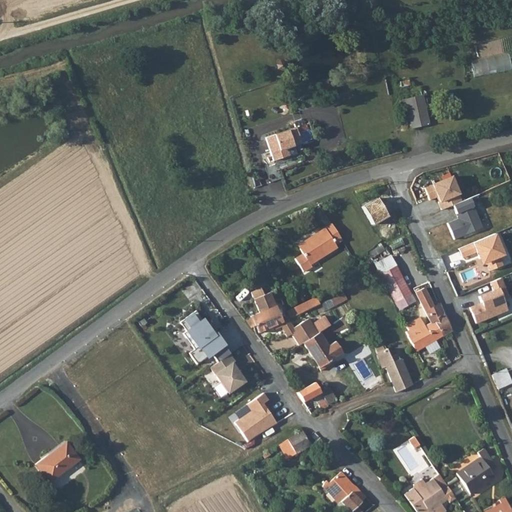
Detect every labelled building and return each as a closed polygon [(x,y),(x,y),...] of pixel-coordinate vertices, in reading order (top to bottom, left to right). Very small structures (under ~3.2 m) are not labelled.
[(511,54),(473,58),(475,75),(511,71),(511,54)] [(424,98),(402,103),(404,108),(409,106),(415,130),(432,127),(424,98)] [(305,127),(296,130),(300,145),(310,142),(305,127)] [(285,150),(300,145),(296,130),(266,139),(273,161),(287,157),(285,150)] [(425,190),(430,202),(438,198),(440,203),(439,203),(443,211),(454,207),(463,203),(452,178),(425,190)] [(449,225),(456,241),(483,229),(471,199),(463,203),(454,207),(457,215),(458,215),(461,220),(449,225)] [(333,223),(312,236),(314,239),(300,248),(303,253),(296,258),(304,271),(311,266),(310,264),(337,247),(335,244),(343,240),(333,223)] [(300,248),(314,239),(312,236),(298,245),(300,248)] [(385,252),(382,247),(369,255),(372,259),(385,252)] [(375,266),(381,276),(398,267),(392,257),(375,266)] [(413,295),(398,267),(381,276),(396,304),(413,295)] [(510,299),(502,280),(491,284),(495,292),(480,298),(483,305),(471,310),(477,325),(508,312),(504,301),(510,299)] [(427,316),(431,324),(436,322),(444,336),(452,332),(440,305),(434,307),(425,288),(419,290),(416,292),(427,316)] [(304,344),(319,334),(310,320),(294,329),(288,319),(283,322),(271,293),(255,300),(261,313),(252,317),(253,319),(246,321),(251,328),(254,326),(258,334),(273,327),(274,330),(282,326),(288,338),(292,335),(299,347),(304,344)] [(335,305),(349,300),(346,293),(333,299),(335,305)] [(417,302),(413,295),(396,304),(400,312),(417,302)] [(288,312),(291,320),(313,308),(320,305),(317,298),(288,312)] [(214,336),(196,311),(180,322),(186,331),(183,333),(194,349),(189,353),(197,364),(213,352),(219,361),(210,368),(228,393),(247,379),(241,370),(237,373),(232,364),(235,362),(229,354),(230,354),(224,345),(225,344),(217,333),(214,336)] [(444,336),(436,322),(431,324),(408,338),(417,352),(444,336)] [(327,364),(335,359),(328,347),(320,334),(319,334),(304,344),(322,372),(329,367),(327,364)] [(336,342),(328,347),(335,359),(343,354),(336,342)] [(386,367),(395,363),(389,349),(386,349),(386,348),(377,351),(382,370),(386,367)] [(386,367),(397,393),(413,385),(401,359),(395,363),(386,367)] [(493,374),(499,389),(511,383),(511,377),(508,368),(493,374)] [(304,402),(322,393),(317,384),(298,393),(304,402)] [(322,393),(326,401),(329,406),(337,401),(329,388),(322,393)] [(268,400),(263,393),(247,405),(251,411),(235,422),(248,442),(277,424),(263,404),(268,400)] [(330,408),(329,406),(326,401),(319,405),(322,411),(330,408)] [(313,408),(316,414),(322,411),(319,405),(313,408)] [(312,445),(303,432),(280,445),(289,459),(312,445)] [(47,456),(33,466),(47,484),(78,461),(65,444),(48,457),(47,456)] [(482,456),(458,473),(472,493),(495,478),(486,464),(491,460),(484,449),(479,452),(482,456)] [(333,497),(339,505),(341,503),(344,500),(340,495),(351,484),(341,472),(329,483),(336,495),(333,497)] [(417,511),(429,511),(427,507),(438,501),(440,503),(447,499),(441,490),(450,485),(441,472),(426,482),(423,477),(416,481),(414,486),(404,492),(417,511)] [(354,492),(357,489),(351,484),(340,495),(344,500),(341,503),(351,511),(362,501),(354,492)] [(354,492),(362,501),(366,498),(357,489),(354,492)] [(487,511),(511,511),(505,498),(499,501),(501,505),(487,511)] [(441,511),(444,510),(440,503),(438,501),(427,507),(429,511),(441,511)]
